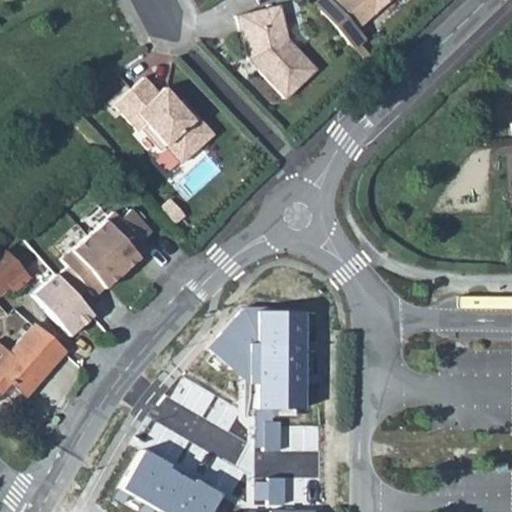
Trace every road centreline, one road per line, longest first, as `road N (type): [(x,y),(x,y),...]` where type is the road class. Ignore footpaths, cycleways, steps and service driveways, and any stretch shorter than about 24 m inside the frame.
road 1 (residential): [(488,0),(362,118),(299,214),(225,261),(119,374)]
road 2 (residential): [(308,463),(253,461),(119,374)]
road 3 (residential): [(119,374),(39,510)]
